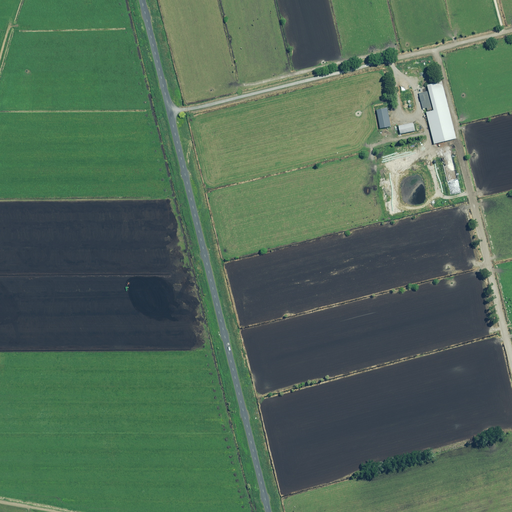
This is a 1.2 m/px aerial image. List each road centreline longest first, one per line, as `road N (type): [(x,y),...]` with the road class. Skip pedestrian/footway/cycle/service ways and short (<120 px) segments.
road 1 (unclassified): [(142,0),(268,511)]
road 2 (track): [(511,28),(169,112)]
road 3 (track): [(511,351),(437,47)]
